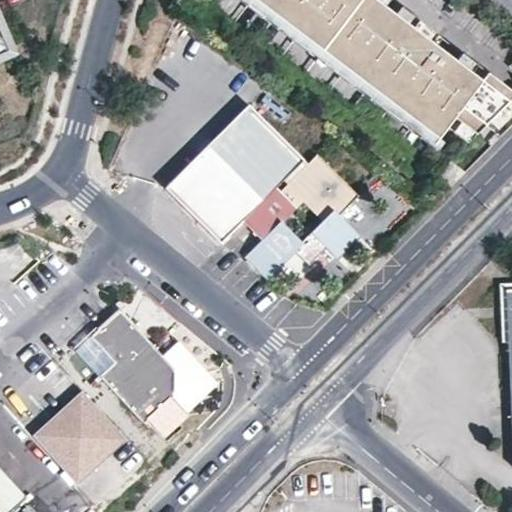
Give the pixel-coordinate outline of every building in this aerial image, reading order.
[(330,73),(233,0),(211,0),(206,7),(317,92),(330,73)] [(381,6),(373,0),(233,0),(330,73),(381,6)] [(511,94),(511,92),(389,0),(385,0),(381,6),(506,100),(511,94)] [(506,100),(381,6),(330,73),(429,148),(444,128),(464,141),(473,132),(462,120),(470,112),(482,124),(506,100)] [(0,56),(14,51),(0,18),(0,56)] [(429,148),(330,73),(317,92),(415,166),(429,148)] [(166,188),(193,215),(220,241),(240,222),(260,242),(244,258),(266,279),(294,253),(300,259),(306,266),(316,256),(324,249),(335,259),(357,237),(337,216),(356,196),(315,156),(305,166),(247,108),(166,188)] [(482,124),(470,112),(462,120),(473,132),(477,128),(482,124)] [(452,183),(467,168),(454,161),(438,177),(452,184),(452,183)] [(305,290),(324,308),(353,276),(334,258),(305,290)] [(117,306),(88,334),(111,359),(97,373),(141,420),(171,391),(172,365),(161,354),(117,306)] [(219,366),(189,330),(161,354),(172,365),(171,391),(190,414),(217,408),(222,382),(219,366)] [(124,436),(78,387),(30,431),(75,480),(124,436)] [(2,511),(24,492),(0,465),(0,511),(2,511)]
